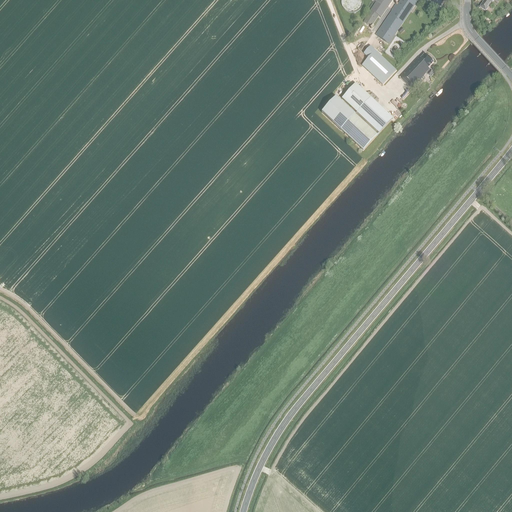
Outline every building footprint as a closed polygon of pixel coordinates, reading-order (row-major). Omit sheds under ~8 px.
[(350,8),(361,9),(361,0),(353,0),(354,1),(351,1),(350,8)] [(378,0),(363,23),(371,28),(379,16),(381,18),(393,0),(378,0)] [(382,27),(395,35),(418,0),(400,0),(397,6),(395,5),(391,11),(393,12),(382,27)] [(444,2),(441,0),(434,0),(432,3),(440,8),(444,2)] [(484,0),(480,7),(485,11),(493,0),(497,4),(499,2),(496,0),(484,0)] [(479,53),(479,54),(480,54),(481,53),(489,46),(489,45),(489,44),(488,44),(480,52),(479,53)] [(396,71),(371,47),(364,54),(369,59),(362,66),(382,85),(396,71)] [(430,77),(431,76),(434,73),(428,68),(433,62),(425,54),(421,59),(418,56),(399,77),(412,90),(425,76),(425,75),(426,73),(430,77)] [(488,63),(489,63),(490,63),(498,56),(498,55),(498,54),(497,54),(489,62),(488,62),(488,63)] [(341,130),(363,151),(392,119),(355,84),(341,99),(357,113),(355,115),(341,130)] [(322,113),(340,130),(355,115),(336,98),(322,113)]
